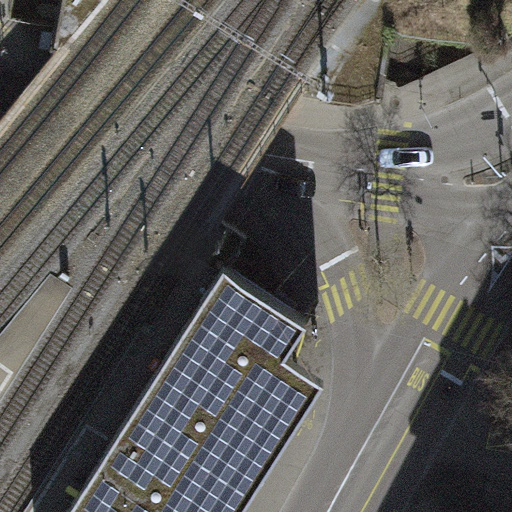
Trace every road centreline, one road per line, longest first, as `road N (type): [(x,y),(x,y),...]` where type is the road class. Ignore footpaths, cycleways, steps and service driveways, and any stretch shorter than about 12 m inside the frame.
road 1 (secondary): [(0,102),(293,184)]
road 2 (tertiary): [(293,184),(349,294),(383,451)]
road 3 (tertiary): [(511,233),(383,451)]
road 4 (secondary): [(293,184),(511,217)]
